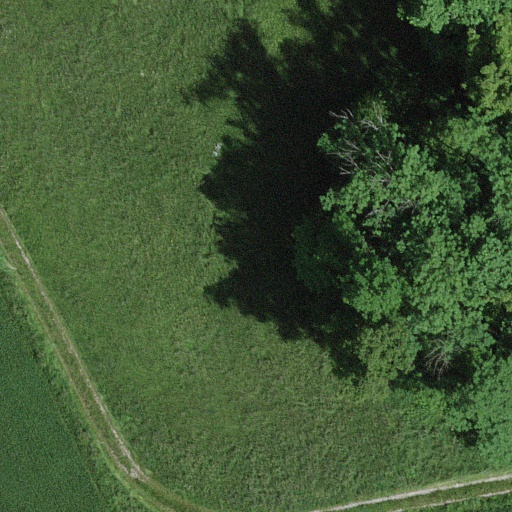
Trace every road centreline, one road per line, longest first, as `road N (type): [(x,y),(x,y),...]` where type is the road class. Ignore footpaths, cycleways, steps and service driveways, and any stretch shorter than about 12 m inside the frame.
road 1 (track): [(188,511),(146,488),(116,457),(0,235)]
road 2 (track): [(511,484),(378,511)]
